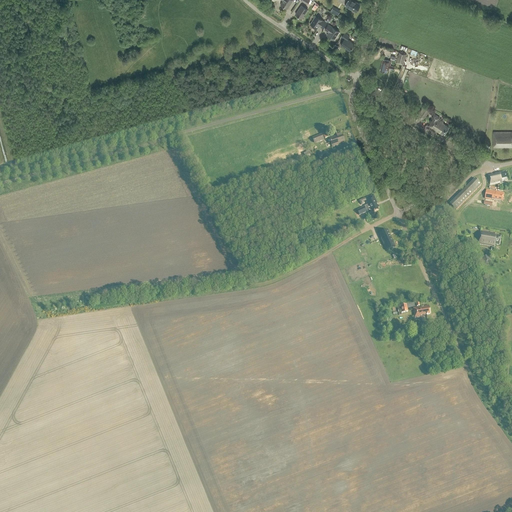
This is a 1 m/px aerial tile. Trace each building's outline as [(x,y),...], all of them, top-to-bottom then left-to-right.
[(293,0),(282,0),(283,0),(281,4),(287,9),(293,0)] [(361,5),(352,0),(348,0),(345,6),(357,13),(361,5)] [(302,18),(308,10),(302,6),(296,14),(302,18)] [(338,15),(341,10),(334,6),(331,11),(338,15)] [(327,24),(322,21),(323,21),(315,16),(313,19),(314,19),(310,24),(317,29),(319,26),(323,29),(327,24)] [(333,28),(328,25),(325,30),(329,33),(327,36),(334,40),(337,35),(338,36),(340,32),(333,27),(333,28)] [(350,51),(354,45),(349,41),(347,39),(350,36),(345,33),(342,37),(344,39),(341,45),(350,51)] [(403,65),(406,55),(400,53),(398,60),(397,59),(396,63),(403,65)] [(394,70),(395,67),(390,66),(391,61),(383,59),(382,64),(380,71),(387,72),(387,70),(389,71),(389,69),(394,70)] [(417,115),(424,119),(429,111),(422,107),(417,115)] [(432,119),(433,120),(428,126),(442,135),(443,133),(445,135),(449,127),(443,123),(439,120),(440,118),(435,115),(432,119)] [(511,132),(493,132),(493,147),(511,147),(511,132)] [(334,133),(335,137),(328,139),(332,148),(338,146),(338,145),(344,143),(341,134),(337,135),(336,133),(334,133)] [(314,144),(323,140),(321,135),(312,139),(314,144)] [(317,154),(318,157),(314,158),(315,161),(319,160),(328,157),(326,153),(322,154),(321,152),(317,154)] [(311,162),(308,153),(303,154),(307,164),(311,162)] [(492,176),(492,174),(487,176),(490,185),(507,181),(505,173),(500,174),(500,172),(495,173),(495,175),(492,176)] [(450,204),(456,211),(482,185),(475,179),(450,204)] [(504,194),(487,191),(485,199),(502,202),(504,194)] [(366,203),(367,206),(364,207),(368,215),(371,214),(378,211),(377,209),(379,208),(378,206),(377,206),(376,205),(377,204),(375,199),(375,200),(373,195),(369,196),(371,201),(366,203)] [(357,211),(359,216),(366,213),(364,208),(357,211)] [(384,247),(386,252),(395,247),(387,230),(378,235),(380,239),(381,239),(380,238),(382,237),(386,246),(384,247),(384,246),(384,247)] [(481,232),(479,245),(492,247),(491,251),(494,252),(495,245),(500,246),(501,237),(496,236),(496,234),(481,232)] [(484,266),(492,264),(489,256),(482,258),(484,266)] [(406,305),(401,306),(401,304),(396,305),(396,309),(397,309),(399,316),(402,315),(401,314),(408,313),(406,305)] [(421,316),(430,315),(428,306),(413,309),(415,318),(421,317),(421,316)]
